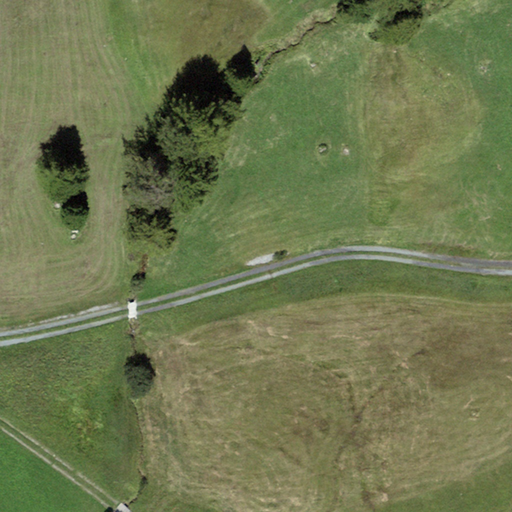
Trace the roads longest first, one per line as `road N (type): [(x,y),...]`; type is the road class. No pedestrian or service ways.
road 1 (track): [(0,336),(333,253),(511,265)]
road 2 (track): [(0,419),(122,511)]
